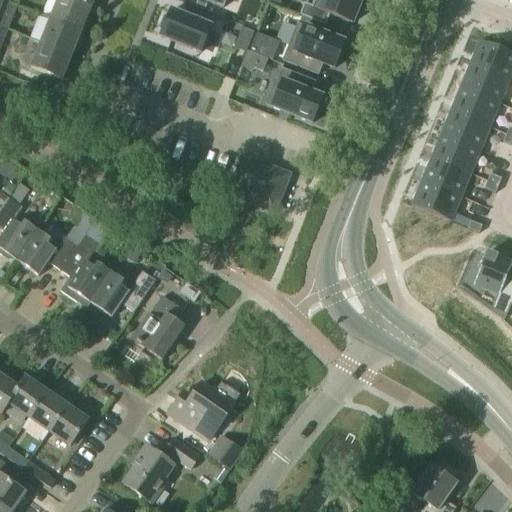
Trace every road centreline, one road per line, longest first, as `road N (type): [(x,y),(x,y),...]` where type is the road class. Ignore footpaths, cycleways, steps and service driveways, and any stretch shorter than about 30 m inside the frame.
road 1 (tertiary): [(390,327),(356,304),(338,261),(438,0)]
road 2 (residential): [(0,325),(29,333),(142,408),(69,511)]
road 3 (residential): [(241,511),(390,327)]
road 4 (tertiary): [(511,433),(390,327)]
